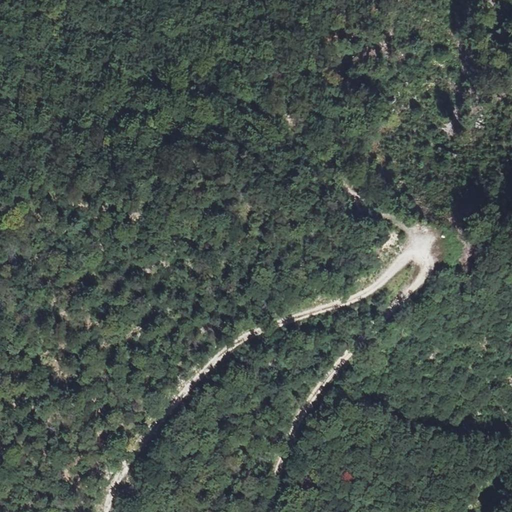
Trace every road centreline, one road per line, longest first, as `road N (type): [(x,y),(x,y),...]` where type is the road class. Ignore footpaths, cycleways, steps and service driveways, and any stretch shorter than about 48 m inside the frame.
road 1 (track): [(110,511),(145,445),(233,347),(371,290),(419,245)]
road 2 (track): [(419,245),(427,263),(416,284),(308,407),(269,511)]
